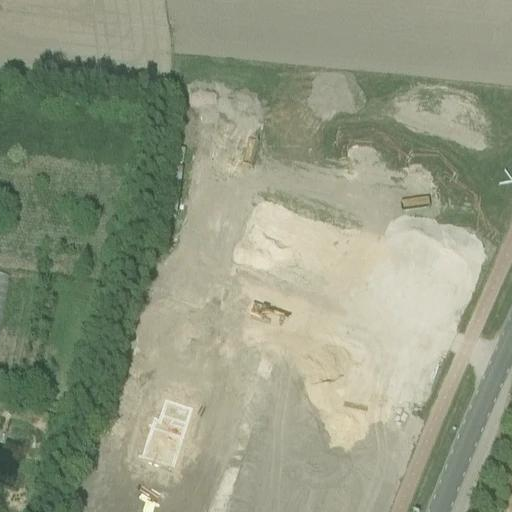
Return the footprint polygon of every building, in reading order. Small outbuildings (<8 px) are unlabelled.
[(417,319),(437,254),(243,195),(241,201),(227,196),(221,215),(195,207),(188,227),(205,232),(207,225),(231,232),(222,260),(417,319)] [(183,368),(209,270),(176,261),(150,359),(183,368)] [(271,337),(265,357),(296,366),(298,362),(342,376),(346,362),(348,363),(354,342),(330,335),(327,344),(308,338),(311,329),(275,318),(269,337),(271,337)] [(140,457),(140,458),(172,469),(182,438),(185,439),(185,437),(182,436),(184,430),(187,431),(188,430),(185,429),(191,409),(165,401),(159,422),(155,421),(153,428),(150,427),(149,428),(152,429),(143,458),(140,457)] [(309,476),(324,427),(320,426),(305,474),(309,476)]
